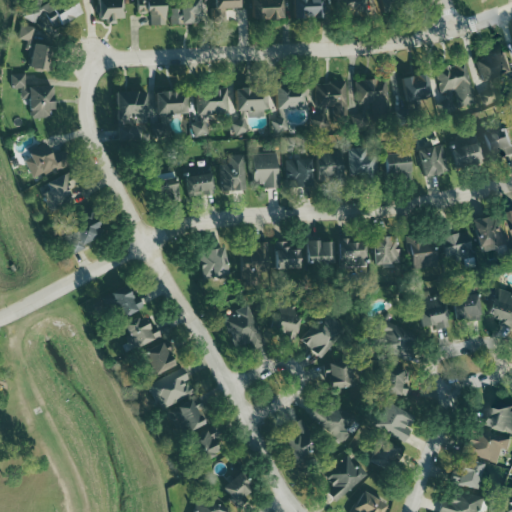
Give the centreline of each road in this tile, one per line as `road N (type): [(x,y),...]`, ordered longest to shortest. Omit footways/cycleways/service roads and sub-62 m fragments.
road 1 (residential): [(311,511),(176,281),(99,125),(96,99),(110,67),(173,56)]
road 2 (residential): [(0,319),(181,226),(421,201),(511,180)]
road 3 (residential): [(173,56),(387,47),(511,11)]
road 4 (residential): [(448,388),(497,369),(493,346),(444,352),(433,361),(432,374),(448,388)]
road 5 (residential): [(256,420),(291,395),(301,375),(290,366),(269,367),(238,386)]
road 6 (residential): [(409,511),(448,388)]
